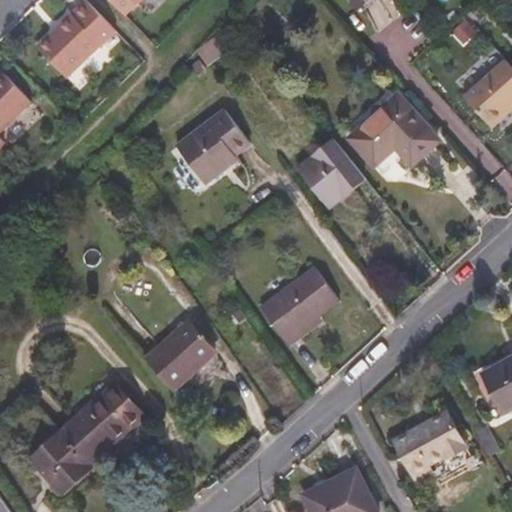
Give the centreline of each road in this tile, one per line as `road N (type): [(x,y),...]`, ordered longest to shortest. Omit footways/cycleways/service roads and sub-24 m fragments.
road 1 (residential): [(511,241),(216,511)]
road 2 (track): [(0,212),(158,64),(96,0)]
